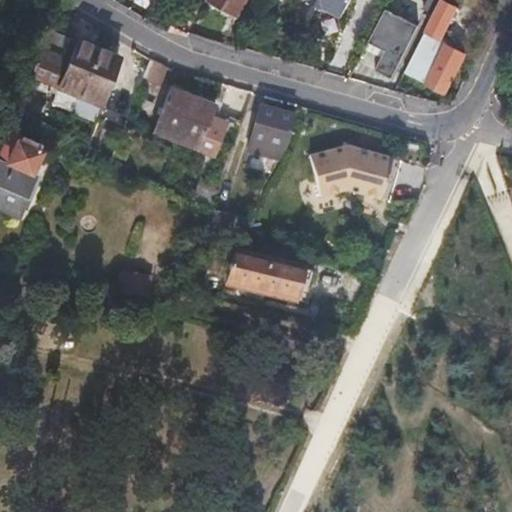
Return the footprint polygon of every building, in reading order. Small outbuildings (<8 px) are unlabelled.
[(218,0),(238,11),(244,0),(218,0)] [(348,0),(305,0),(305,2),(319,9),(321,5),(341,14),(348,0)] [(444,0),(437,0),(404,70),(444,89),(463,51),(444,42),(447,36),(441,33),(454,4),(444,0)] [(374,68),(389,75),(414,23),(399,16),(394,26),(388,23),(377,44),(384,47),(374,68)] [(46,31),(22,87),(44,96),(48,87),(95,106),(114,58),(46,31)] [(154,134),(175,142),(192,97),(170,89),(154,134)] [(192,97),(175,142),(197,150),(214,106),(192,97)] [(286,147),(294,115),(260,106),(249,151),(279,158),(286,147)] [(3,130),(0,136),(0,187),(21,197),(30,175),(22,171),(34,145),(3,130)] [(309,153),(320,195),(346,188),(380,196),(391,155),(347,143),(309,153)] [(208,209),(199,232),(214,235),(249,243),(254,221),(208,209)] [(214,235),(199,232),(176,291),(192,294),(214,235)] [(305,302),(311,271),(236,255),(229,286),(305,302)] [(121,269),(116,289),(143,295),(148,275),(121,269)]
